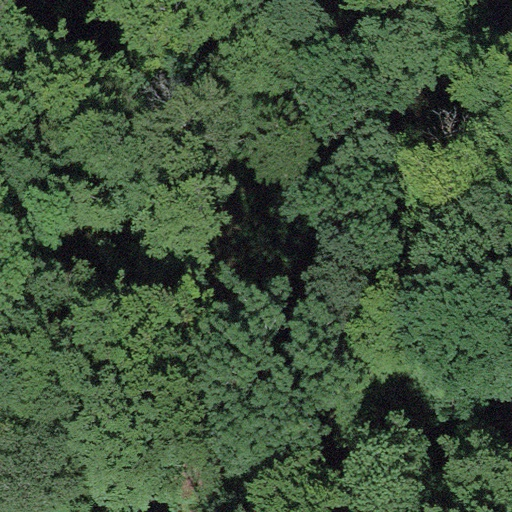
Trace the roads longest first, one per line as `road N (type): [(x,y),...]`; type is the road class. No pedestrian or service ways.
road 1 (track): [(136,511),(199,460),(406,432),(485,355),(502,260),(444,80),(396,0)]
road 2 (track): [(306,511),(427,506),(511,476)]
